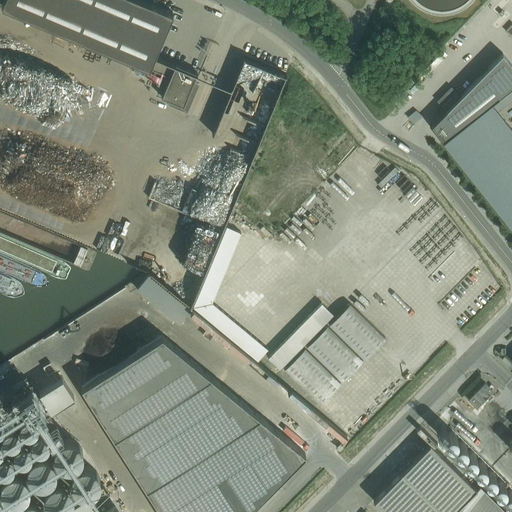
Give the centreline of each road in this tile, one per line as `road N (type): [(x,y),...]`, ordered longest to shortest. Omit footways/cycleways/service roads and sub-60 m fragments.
road 1 (unclassified): [(511,262),(433,163),(379,132),(282,33),(216,0)]
road 2 (unknown): [(327,443),(144,310),(113,314),(0,384)]
road 3 (unclassified): [(319,511),(511,314)]
road 4 (unknown): [(437,323),(351,226)]
